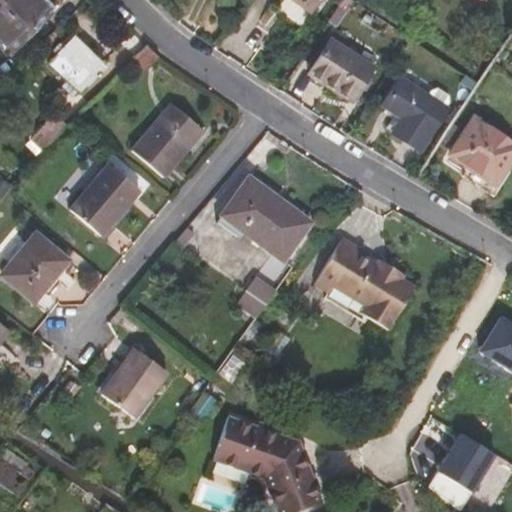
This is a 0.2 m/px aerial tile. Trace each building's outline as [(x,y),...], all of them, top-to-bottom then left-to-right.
[(0,0),(0,37),(13,51),(56,8),(48,0),(0,0)] [(319,0),(291,0),(310,13),(319,0)] [(76,34),(48,63),(80,94),(108,64),(76,34)] [(373,68),(329,40),(307,73),(351,102),(373,68)] [(146,69),(158,57),(146,44),(133,57),(146,69)] [(419,150),(445,109),(400,79),(384,105),(403,117),(393,133),(419,150)] [(170,103),(130,150),(162,177),(202,131),(170,103)] [(39,155),(66,126),(53,113),(26,142),(39,155)] [(511,155),(511,145),(473,120),(450,154),(494,184),(511,155)] [(108,164),(69,210),(100,237),(139,191),(108,164)] [(248,177),(220,215),(281,260),(309,222),(248,177)] [(180,236),(198,251),(194,232),(187,227),(180,236)] [(35,233),(0,275),(33,302),(67,260),(35,233)] [(195,256),(198,251),(180,236),(175,242),(195,256)] [(341,238),(314,284),(329,293),(326,298),(355,317),(358,312),(387,331),(414,287),(401,279),(404,275),(378,259),(375,263),(353,249),(355,247),(341,238)] [(245,291),(265,305),(274,292),(251,276),(242,289),(245,291)] [(255,318),(265,305),(245,291),(234,305),(255,318)] [(0,341),(8,331),(0,324),(0,341)] [(290,338),(282,332),(268,350),(277,357),(290,338)] [(133,348),(100,394),(133,418),(166,372),(133,348)] [(230,383),(244,363),(232,354),(218,374),(230,383)] [(227,417),(212,459),(263,477),(276,511),(295,511),(321,502),(298,442),(280,435),(256,427),(227,417)] [(259,421),(256,427),(280,435),(282,429),(259,421)] [(479,446),(446,425),(422,463),(456,484),(479,446)] [(4,448),(0,453),(0,483),(18,496),(34,473),(24,466),(26,463),(4,448)]
